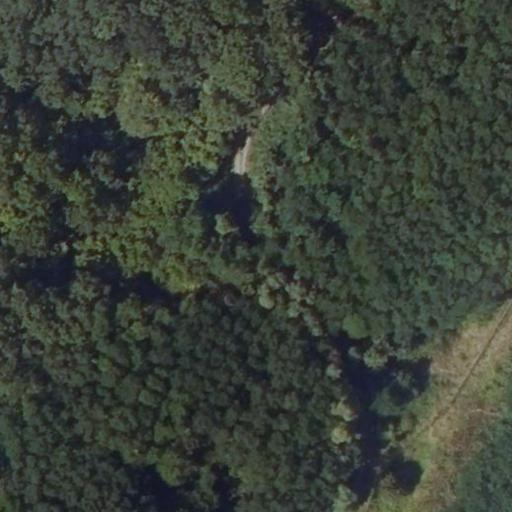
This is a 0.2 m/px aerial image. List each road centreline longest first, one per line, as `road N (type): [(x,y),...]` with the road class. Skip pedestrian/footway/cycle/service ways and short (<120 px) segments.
road 1 (track): [(357,511),(392,459),(374,365),(280,252),(264,201),(274,164),(302,120),(408,0)]
road 2 (track): [(274,164),(181,202),(0,365)]
road 3 (track): [(274,164),(198,106),(88,0)]
